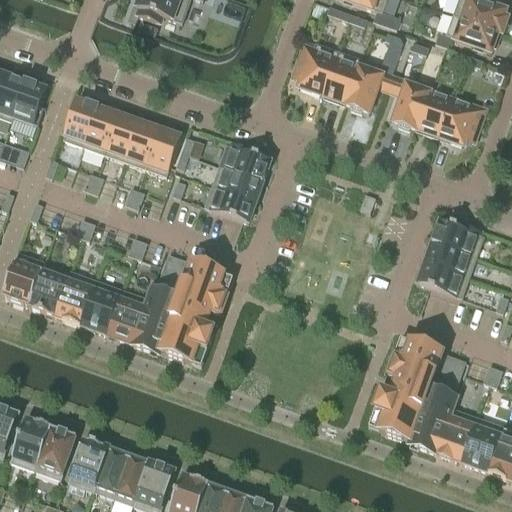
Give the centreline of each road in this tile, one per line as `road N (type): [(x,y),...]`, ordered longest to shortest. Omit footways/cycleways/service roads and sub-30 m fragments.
road 1 (residential): [(37,196),(249,270)]
road 2 (residential): [(72,62),(257,127)]
road 3 (residential): [(297,138),(434,188)]
road 4 (residential): [(389,322),(434,188)]
road 5 (residential): [(297,138),(249,270)]
road 6 (residential): [(257,127),(302,0)]
